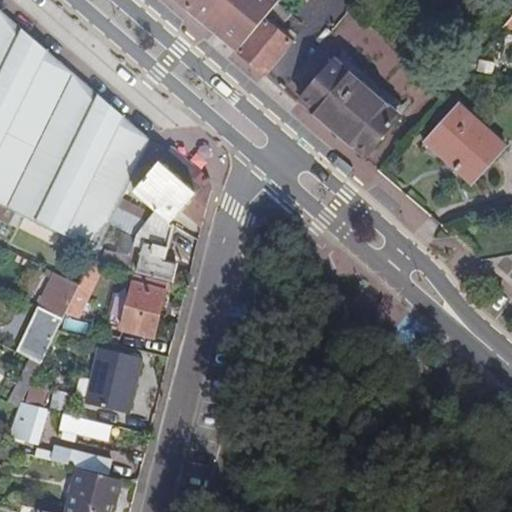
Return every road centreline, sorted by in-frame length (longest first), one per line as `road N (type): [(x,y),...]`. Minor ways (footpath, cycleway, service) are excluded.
road 1 (residential): [(280,159),(236,206),(159,511)]
road 2 (secondary): [(280,159),(511,367)]
road 3 (secondary): [(93,0),(280,159)]
